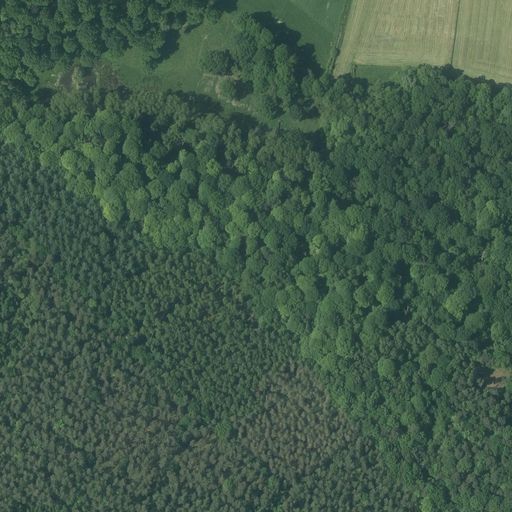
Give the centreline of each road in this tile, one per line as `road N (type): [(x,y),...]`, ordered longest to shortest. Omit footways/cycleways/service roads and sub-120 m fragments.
road 1 (track): [(187,401),(0,216)]
road 2 (track): [(287,500),(187,401)]
